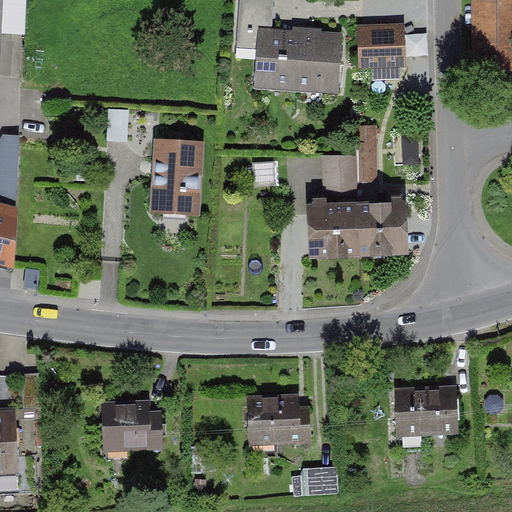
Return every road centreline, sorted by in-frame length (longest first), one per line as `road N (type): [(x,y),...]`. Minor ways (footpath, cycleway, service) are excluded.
road 1 (secondary): [(473,311),(402,328),(264,340),(166,339),(0,315)]
road 2 (unclassified): [(473,311),(453,185),(450,0)]
